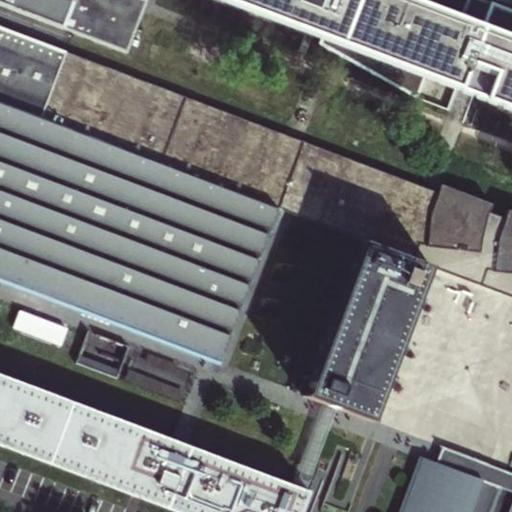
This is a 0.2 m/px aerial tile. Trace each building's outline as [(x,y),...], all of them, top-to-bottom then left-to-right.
[(0,0),(0,4),(122,51),(142,0),(0,0)] [(511,12),(489,3),(480,0),(462,0),(457,16),(413,0),(223,0),(316,36),(314,43),(411,96),(442,108),(450,86),(511,109),(511,12)] [(0,27),(0,280),(218,363),(277,207),(284,210),(288,212),(364,240),(305,397),(329,406),(368,422),(427,265),(511,296),(511,475),(447,451),(440,469),(415,459),(396,511),(494,511),(503,491),(511,494),(511,505),(509,511),(511,511),(511,211),(507,209),(504,218),(487,212),(490,203),(440,184),(437,193),(428,190),(0,27)] [(111,379),(126,337),(117,334),(114,343),(86,334),(75,367),(111,379)] [(173,440),(0,375),(0,444),(179,511),(298,511),(306,493),(307,491),(304,489),(298,487),(292,485),(185,445),(178,442),(173,440)]
